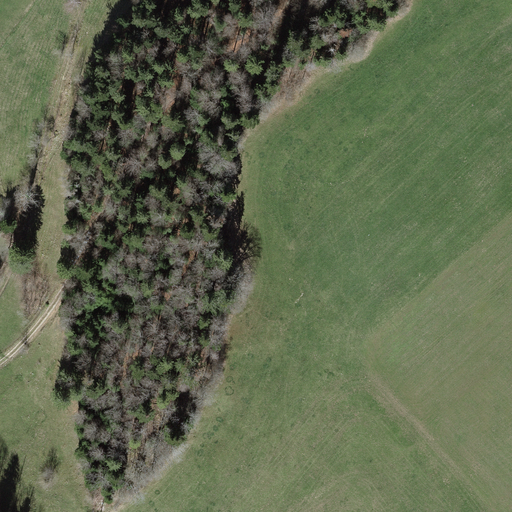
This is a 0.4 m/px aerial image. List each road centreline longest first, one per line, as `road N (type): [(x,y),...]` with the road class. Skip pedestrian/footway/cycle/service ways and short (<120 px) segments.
road 1 (track): [(0,366),(51,312),(74,251),(141,129),(225,19),(257,0)]
road 2 (track): [(0,293),(27,234),(89,0)]
